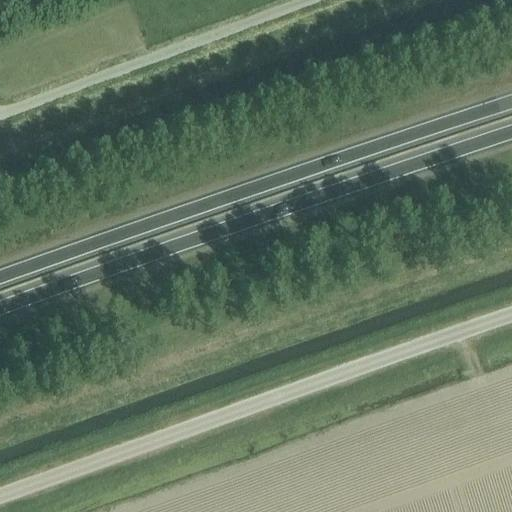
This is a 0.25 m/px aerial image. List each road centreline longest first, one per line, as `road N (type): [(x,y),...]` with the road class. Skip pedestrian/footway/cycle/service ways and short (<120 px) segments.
road 1 (unclassified): [(0,497),(511,317)]
road 2 (trunk): [(0,305),(511,127)]
road 3 (trunk): [(511,99),(0,276)]
road 4 (unclassified): [(308,0),(0,115)]
